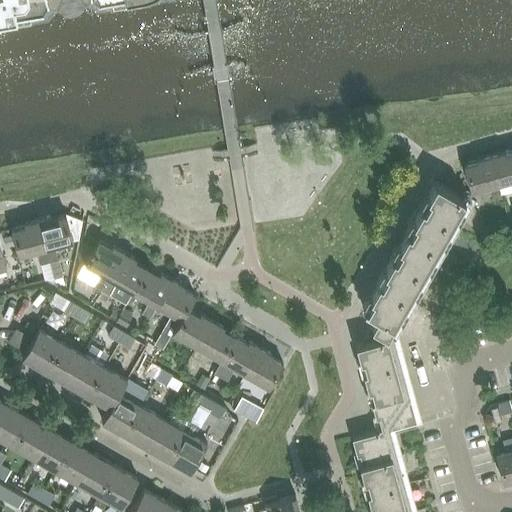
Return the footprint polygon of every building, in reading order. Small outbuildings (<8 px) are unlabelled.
[(0,0),(0,14),(0,15),(16,12),(15,10),(42,5),(42,4),(44,0),(0,0)] [(499,183),(511,179),(511,149),(504,152),(503,150),(491,153),(499,183)] [(497,184),(499,183),(491,153),(477,157),(478,159),(464,163),(472,190),(489,186),(492,198),(501,195),(497,184)] [(443,244),(467,202),(469,200),(435,181),(363,308),(376,315),(371,324),(386,333),(386,334),(356,343),(380,428),(353,436),(373,511),(413,511),(390,426),(416,419),(393,334),(395,330),(440,250),(448,255),(452,249),(443,244)] [(38,219),(50,261),(59,259),(55,246),(74,241),(66,214),(53,218),(52,215),(38,219)] [(41,264),(50,261),(38,219),(26,223),(26,225),(11,229),(19,256),(37,250),(41,264)] [(98,240),(97,241),(89,236),(84,252),(89,255),(84,264),(101,274),(94,285),(103,290),(124,251),(112,244),(111,247),(98,240)] [(132,292),(146,267),(135,261),(136,258),(124,251),(103,290),(109,294),(116,282),(132,292)] [(158,274),(146,267),(132,292),(148,301),(142,313),(149,317),(157,306),(172,279),(160,272),(158,274)] [(195,295),(194,295),(182,288),(184,286),(172,279),(157,306),(171,314),(164,326),(173,331),(180,319),(181,319),(187,308),(188,308),(195,295)] [(74,317),(80,307),(69,300),(63,310),(74,317)] [(85,323),(90,313),(80,307),(74,317),(85,323)] [(199,315),(188,308),(187,308),(181,319),(180,319),(173,331),(172,333),(196,347),(212,319),(200,313),(199,315)] [(220,361),(235,336),(223,329),(224,326),(212,319),(196,347),(220,361)] [(118,342),(124,332),(113,326),(107,336),(118,342)] [(44,369),(61,340),(38,328),(22,356),(44,369)] [(129,348),(135,338),(124,332),(118,342),(129,348)] [(244,374),(259,347),(248,340),(247,343),(235,336),(220,361),(214,372),(226,379),(233,368),(244,374)] [(66,381),(83,353),(61,340),(44,369),(66,381)] [(271,354),(259,347),(238,385),(246,389),(252,379),(268,388),(282,363),(270,356),(271,354)] [(88,394),(104,366),(83,353),(66,381),(88,394)] [(156,378),(161,368),(151,362),(145,372),(156,378)] [(109,406),(119,392),(126,378),(104,366),(88,394),(109,406)] [(166,384),(172,374),(161,368),(156,378),(166,384)] [(198,406),(203,396),(192,390),(187,399),(198,406)] [(124,433),(140,404),(119,392),(109,406),(102,420),(124,433)] [(208,412),(214,402),(203,396),(198,406),(208,412)] [(0,436),(10,443),(27,414),(5,401),(0,410),(0,436)] [(146,445),(162,417),(140,404),(124,433),(146,445)] [(184,429),(181,428),(186,420),(173,412),(168,420),(162,417),(146,445),(168,458),(184,429)] [(32,455),(49,427),(27,414),(10,443),(32,455)] [(206,442),(193,435),(199,425),(189,420),(184,429),(168,458),(190,471),(206,442)] [(54,468),(71,439),(49,427),(32,455),(54,468)] [(76,481),(92,452),(71,439),(54,468),(76,481)] [(511,448),(496,453),(503,480),(511,477),(511,448)] [(97,494),(114,465),(92,452),(76,481),(97,494)] [(0,477),(4,480),(10,470),(0,463),(0,477)] [(137,478),(136,478),(114,465),(97,494),(93,502),(102,507),(107,499),(120,507),(137,478)] [(36,498),(43,487),(33,482),(27,493),(36,498)] [(10,490),(3,486),(0,491),(0,497),(4,500),(10,490)] [(47,505),(48,505),(54,494),(43,487),(36,498),(47,505)] [(159,511),(165,501),(143,488),(129,511),(159,511)] [(17,494),(10,490),(4,500),(11,504),(17,494)] [(23,498),(17,494),(11,504),(17,508),(23,498)] [(268,511),(297,511),(297,508),(299,507),(295,494),(266,502),(268,511)] [(185,511),(165,501),(159,511),(185,511)]
